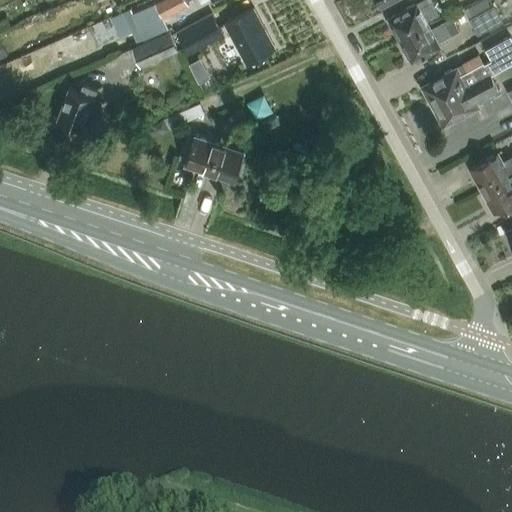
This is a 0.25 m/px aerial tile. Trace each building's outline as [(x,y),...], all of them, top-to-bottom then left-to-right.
[(159,0),(155,3),(133,14),(130,8),(86,27),(89,33),(125,17),(137,43),(145,39),(168,27),(163,18),(188,4),(185,0),(159,0)] [(502,21),(494,6),(490,0),(481,0),(464,10),(477,34),(502,21)] [(394,29),(400,40),(428,25),(426,21),(439,14),(432,1),(419,8),(417,3),(388,18),(390,21),(388,22),(392,30),(394,29)] [(253,8),(225,23),(246,62),(274,47),(253,8)] [(212,13),(177,32),(188,53),(206,43),(202,36),(219,26),(212,13)] [(0,31),(11,27),(7,17),(0,20),(0,31)] [(437,41),(450,35),(459,30),(452,17),(430,28),(428,25),(400,40),(405,50),(403,52),(408,59),(410,58),(411,62),(440,46),(437,41)] [(131,47),(140,67),(178,51),(170,30),(131,47)] [(485,49),(492,61),(492,62),(494,65),(498,66),(511,58),(511,39),(510,36),(485,49)] [(447,99),(490,75),(485,66),(485,65),(483,62),(466,71),(463,66),(457,69),(456,68),(452,71),(451,69),(444,73),(445,74),(437,79),(431,82),(423,87),(431,102),(444,94),(447,99)] [(447,99),(433,106),(444,125),(466,113),(467,114),(474,111),(473,109),(477,107),(477,105),(500,93),(490,75),(447,99)] [(97,87),(83,82),(80,90),(69,86),(57,118),(82,128),(97,87)] [(201,103),(179,111),(184,122),(206,114),(201,103)] [(209,172),(219,141),(195,133),(185,164),(209,172)] [(219,141),(209,172),(234,181),(244,150),(219,141)] [(481,190),(511,173),(511,159),(511,160),(504,164),(498,152),(469,168),(481,190)] [(511,173),(481,190),(494,212),(511,202),(511,173)]
